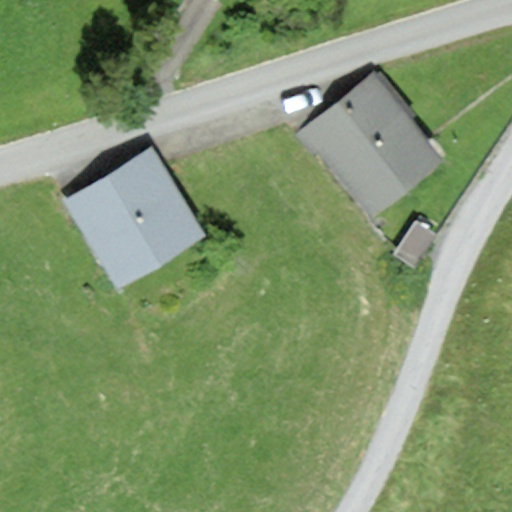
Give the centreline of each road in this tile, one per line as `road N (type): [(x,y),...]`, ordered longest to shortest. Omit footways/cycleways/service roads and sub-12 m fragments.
road 1 (unclassified): [(0,170),(511,13)]
road 2 (unclassified): [(511,178),(460,261),(388,447),(354,511)]
road 3 (track): [(202,0),(150,98),(156,118)]
